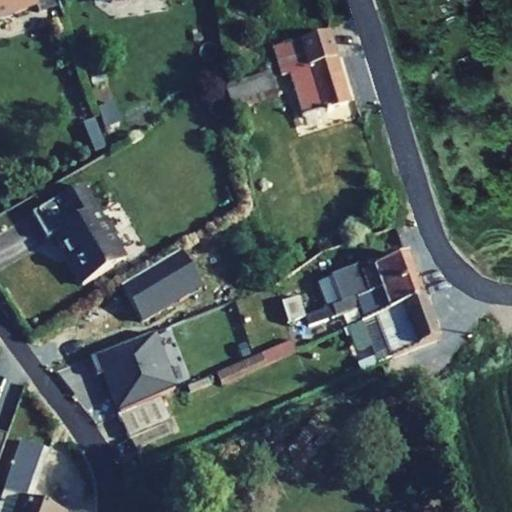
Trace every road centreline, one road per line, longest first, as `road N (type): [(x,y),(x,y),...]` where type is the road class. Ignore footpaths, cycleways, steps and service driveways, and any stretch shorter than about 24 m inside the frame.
road 1 (residential): [(357,0),(434,240),(468,282),(511,294)]
road 2 (residential): [(104,511),(93,455),(0,325)]
